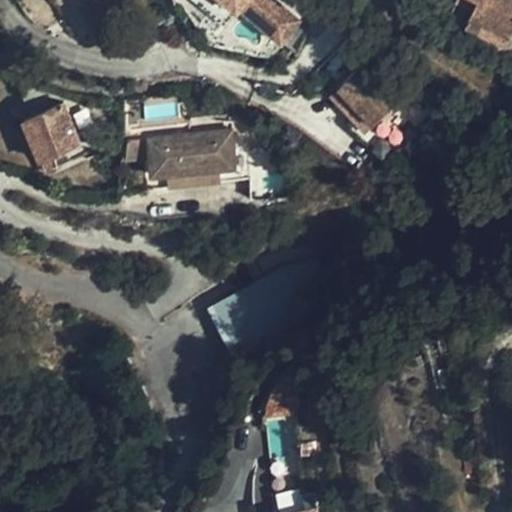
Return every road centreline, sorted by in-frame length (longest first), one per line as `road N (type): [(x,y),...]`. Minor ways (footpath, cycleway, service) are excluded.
road 1 (residential): [(0,255),(61,284),(117,294),(142,313),(184,278),(185,263),(27,216),(0,192)]
road 2 (residential): [(7,0),(15,16),(83,49),(193,62)]
road 3 (track): [(511,344),(490,369),(501,497),(487,511)]
